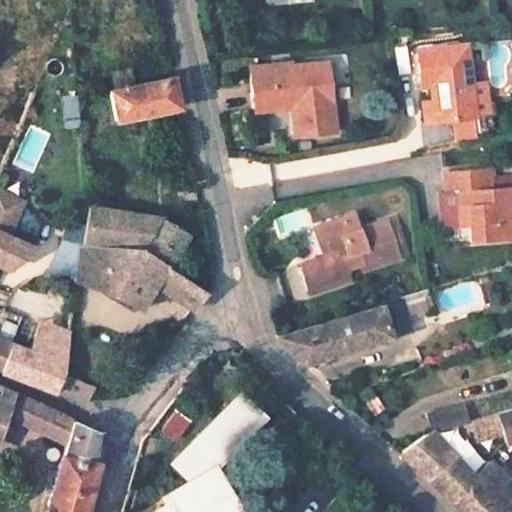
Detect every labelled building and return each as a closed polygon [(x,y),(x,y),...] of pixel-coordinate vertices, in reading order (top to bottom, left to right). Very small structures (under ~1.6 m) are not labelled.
[(418,49),(422,81),(426,80),(428,97),(424,97),(427,118),(475,111),(465,42),(418,49)] [(289,110),(295,109),(296,118),(291,122),(292,138),(332,134),(325,65),(250,74),(254,113),(289,110)] [(170,77),(108,90),(114,120),(177,108),(170,77)] [(0,85),(0,166),(33,92),(0,85)] [(63,127),(77,126),(75,95),(62,95),(63,127)] [(457,191),(459,215),(467,214),(468,224),(469,238),(511,234),(511,184),(494,186),(493,175),(492,166),(443,171),(445,192),(457,191)] [(494,186),(511,184),(511,173),(493,175),(494,186)] [(20,202),(0,193),(0,267),(8,271),(39,252),(4,237),(20,202)] [(108,249),(119,211),(88,204),(77,245),(108,249)] [(141,252),(156,219),(119,211),(108,249),(141,252)] [(468,224),(467,214),(459,215),(459,224),(468,224)] [(346,269),(359,265),(360,271),(396,260),(386,223),(358,231),(355,218),(319,228),(327,256),(321,258),(300,264),(308,292),(350,281),(346,269)] [(165,267),(187,235),(156,219),(141,252),(165,267)] [(51,272),(68,274),(74,223),(56,222),(51,272)] [(313,230),(321,258),(327,256),(319,228),(313,230)] [(95,287),(139,312),(155,286),(193,311),(205,292),(165,267),(141,252),(108,249),(77,245),(74,245),(74,285),(95,287)] [(424,288),(399,296),(405,318),(431,311),(424,288)] [(407,331),(398,299),(275,337),(302,362),(407,331)] [(67,334),(40,324),(29,352),(62,365),(67,334)] [(10,345),(0,340),(0,372),(0,373),(10,345)] [(29,352),(10,345),(0,373),(53,394),(55,391),(61,375),(62,365),(29,352)] [(86,403),(94,388),(61,375),(55,391),(86,403)] [(0,422),(53,443),(25,511),(88,511),(109,460),(93,454),(101,435),(103,429),(0,388),(0,422)] [(238,511),(212,469),(221,459),(258,420),(236,398),(171,469),(173,470),(186,482),(190,489),(162,506),(152,511),(238,511)] [(462,402),(425,412),(429,429),(466,419),(462,402)] [(501,431),(505,442),(511,439),(511,407),(472,419),(491,436),(501,431)] [(171,408),(159,430),(174,439),(186,417),(171,408)] [(507,480),(488,460),(471,475),(429,430),(399,455),(458,508),(462,511),(506,511),(491,495),(507,480)] [(186,482),(158,499),(162,506),(190,489),(186,482)]
